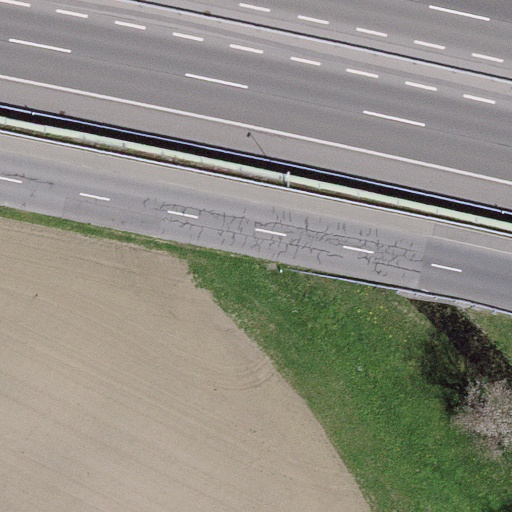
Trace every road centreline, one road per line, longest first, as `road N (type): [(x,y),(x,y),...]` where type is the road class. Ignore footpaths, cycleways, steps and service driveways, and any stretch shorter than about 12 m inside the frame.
road 1 (motorway): [(0,41),(511,147)]
road 2 (tertiary): [(511,282),(0,179)]
